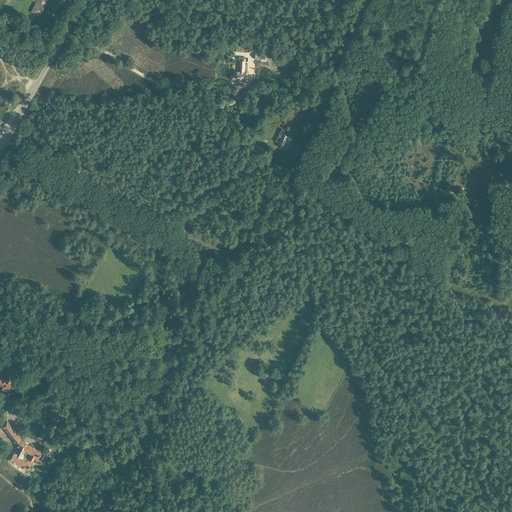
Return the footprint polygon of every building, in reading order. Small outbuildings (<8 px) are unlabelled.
[(39,15),(40,16),(46,5),(56,1),(56,0),(37,0),(38,0),(32,12),(33,12),(33,13),(34,13),(34,14),(35,15),(36,15),(37,15),(38,16),(38,15),(39,15)] [(235,72),(235,75),(232,76),(232,77),(232,78),(232,79),(233,79),(234,80),(247,80),(248,72),(244,72),(245,59),(245,58),(239,57),(239,58),(239,60),(240,60),(240,72),(235,72)] [(289,137),(284,134),(281,140),(277,138),(275,142),(279,144),(283,146),(286,141),(290,143),(292,139),(288,137),(289,137)] [(8,375),(5,381),(0,378),(0,385),(4,388),(2,391),(7,393),(12,385),(10,384),(13,378),(8,375)] [(31,380),(28,386),(40,393),(43,387),(31,380)] [(0,424),(20,451),(18,455),(13,452),(9,460),(28,470),(34,459),(36,461),(41,452),(23,442),(6,419),(0,424)] [(145,437),(147,433),(142,430),(137,439),(145,443),(148,438),(145,437)]
